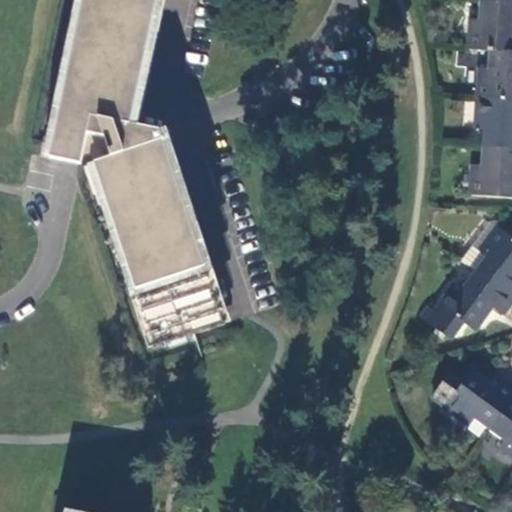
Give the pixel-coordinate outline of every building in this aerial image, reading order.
[(161,0),(87,0),(54,161),(68,164),(88,168),(96,166),(156,350),(225,328),(163,135),(135,129),(161,0)] [(511,5),(476,3),(475,21),(469,21),(468,51),(484,52),(511,54),(511,5)] [(511,54),(484,52),(483,71),(477,71),(475,99),(511,102),(511,54)] [(511,102),(475,99),(473,128),(480,129),(478,149),(511,151),(511,102)] [(511,151),(478,149),(477,167),(471,167),(469,195),(511,198),(511,151)] [(482,256),(470,271),(510,301),(511,298),(511,242),(511,243),(494,229),(476,252),(482,256)] [(499,316),(510,301),(470,271),(458,286),(454,282),(433,311),(425,306),(417,317),(450,341),(463,324),(475,333),(493,311),(499,316)] [(471,421),(486,432),(511,397),(511,388),(502,381),(495,388),(472,371),(462,384),(449,373),(429,398),(467,426),(471,421)] [(498,448),(511,458),(511,397),(486,432),(501,442),(498,448)]
